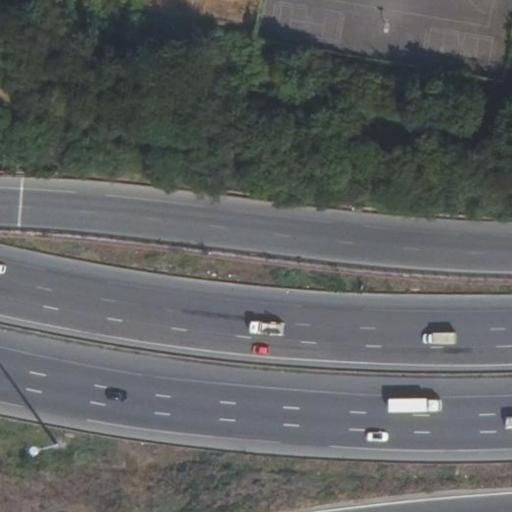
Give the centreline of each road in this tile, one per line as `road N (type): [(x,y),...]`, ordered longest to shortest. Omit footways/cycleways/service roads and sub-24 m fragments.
road 1 (motorway): [(0,375),(170,407),(511,423)]
road 2 (motorway): [(511,337),(327,334),(0,290)]
road 3 (motorway): [(511,252),(0,207)]
